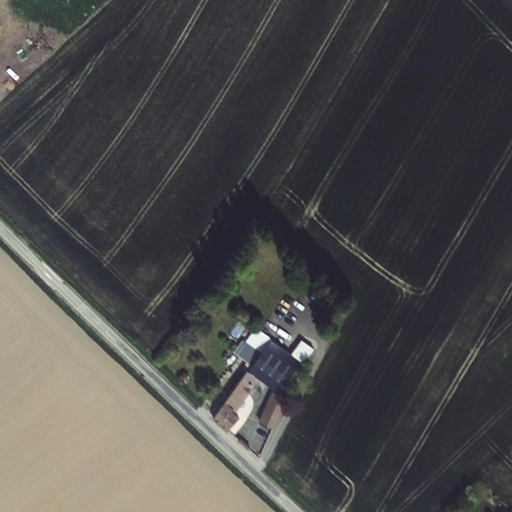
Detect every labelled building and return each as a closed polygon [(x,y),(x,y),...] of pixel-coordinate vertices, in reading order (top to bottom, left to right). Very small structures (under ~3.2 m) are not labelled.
[(245,335),(237,347),(251,357),(246,363),(251,367),(252,366),(257,359),(261,353),(264,349),(245,335)] [(261,353),(257,359),(269,367),(264,374),(292,393),(308,359),(274,336),(264,349),(261,353)] [(257,359),(252,366),(263,373),(264,374),(269,367),(257,359)] [(263,373),(252,366),(251,367),(241,381),(249,387),(250,385),(253,387),(263,373)] [(218,414),(232,427),(243,415),(237,409),(253,387),(250,385),(249,387),(241,381),(218,414)] [(271,421),(279,425),(291,396),(292,395),(284,391),(271,421)] [(296,398),(291,396),(279,425),(283,427),(296,398)]
